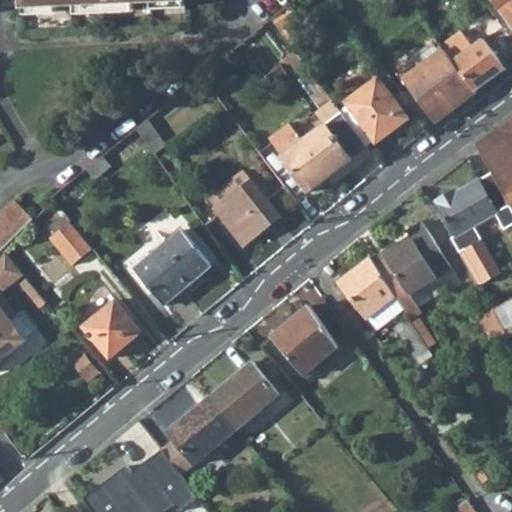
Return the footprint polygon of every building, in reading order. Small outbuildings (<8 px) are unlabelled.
[(511,0),(495,0),(511,22),(511,0)] [(280,28),(295,49),(303,43),(304,42),(289,21),(298,14),(290,4),(272,17),(280,28)] [(461,30),(441,45),(444,49),(445,51),(453,61),(474,90),(487,80),(488,81),(495,78),(492,72),(502,64),(484,39),(473,46),(461,30)] [(295,49),(299,54),(307,49),(303,43),(295,49)] [(404,79),(436,121),(476,92),(474,90),(453,61),(445,51),(444,49),(404,79)] [(492,72),(495,78),(506,69),(502,64),(492,72)] [(295,74),(321,109),(327,105),(333,100),(307,65),(295,74)] [(369,75),(374,82),(379,78),(374,71),(369,75)] [(348,101),(377,141),(409,118),(379,78),(374,82),(348,101)] [(327,105),(321,109),(330,120),(342,111),(333,100),(327,105)] [(283,155),(310,191),(330,176),(338,170),(342,176),(357,165),(373,153),(342,111),(330,120),(326,123),(303,140),(289,122),(269,137),(283,155)] [(493,173),(510,205),(511,204),(511,118),(493,132),(477,144),(479,149),(493,173)] [(138,127),(156,153),(167,144),(149,119),(138,127)] [(94,179),(112,165),(104,155),(87,169),(94,179)] [(208,197),(217,209),(253,181),(244,169),(208,197)] [(330,176),(335,182),(342,176),(338,170),(330,176)] [(437,202),(457,235),(497,212),(511,239),(511,208),(510,205),(493,173),(480,181),(479,180),(457,193),(456,191),(437,202)] [(217,209),(245,244),(281,216),(253,181),(217,209)] [(0,251),(3,248),(35,219),(16,199),(0,213),(0,251)] [(50,225),(56,233),(71,221),(65,213),(50,225)] [(72,265),(93,248),(71,221),(56,233),(51,237),(72,265)] [(386,257),(409,295),(452,267),(424,222),(408,232),(413,240),(415,244),(404,251),(402,247),(386,257)] [(165,304),(213,265),(183,229),(154,253),(158,258),(139,273),(165,304)] [(465,249),(484,282),(500,272),(481,239),(465,249)] [(402,247),(404,251),(415,244),(413,240),(402,247)] [(0,365),(10,358),(7,354),(28,338),(13,318),(19,313),(0,292),(24,273),(3,248),(0,251),(0,365)] [(132,264),(139,273),(158,258),(154,253),(150,249),(132,264)] [(341,281),(369,319),(397,297),(376,263),(372,257),(341,281)] [(376,263),(397,297),(404,309),(410,318),(420,311),(409,295),(386,257),(376,263)] [(369,319),(377,330),(404,309),(397,297),(369,319)] [(511,298),(492,309),(492,310),(506,335),(507,337),(511,334),(511,298)] [(111,358),(131,341),(127,335),(138,326),(116,300),(84,326),(111,358)] [(273,337),(305,376),(340,346),(311,305),(273,337)] [(478,311),(481,316),(492,310),(492,309),(489,305),(478,311)] [(477,318),(491,343),(506,335),(492,310),(481,316),(477,318)] [(410,319),(427,345),(436,339),(419,313),(410,319)] [(397,327),(421,365),(434,357),(427,345),(410,319),(397,327)] [(127,335),(131,341),(143,331),(138,326),(127,335)] [(211,396),(238,429),(280,394),(253,361),(211,396)] [(238,429),(211,396),(168,431),(174,438),(163,448),(183,474),(238,429)] [(180,510),(199,496),(183,474),(163,448),(144,462),(132,470),(128,464),(83,497),(94,511),(164,511),(175,504),(180,510)] [(140,456),(128,464),(132,470),(144,462),(140,456)] [(459,505),(464,511),(478,511),(468,498),(459,505)]
